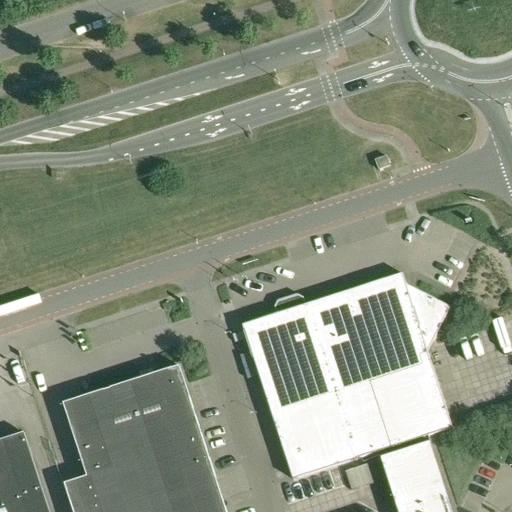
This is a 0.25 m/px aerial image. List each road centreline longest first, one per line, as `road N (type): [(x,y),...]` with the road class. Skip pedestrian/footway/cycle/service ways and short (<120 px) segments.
road 1 (unclassified): [(189,262),(511,156)]
road 2 (tertiary): [(0,164),(108,156),(260,111)]
road 3 (residential): [(267,511),(189,262)]
road 4 (tertiary): [(246,57),(0,137)]
road 5 (unclassified): [(0,323),(189,262)]
road 6 (tertiary): [(260,111),(397,74),(433,74)]
road 7 (tertiary): [(399,2),(384,22),(354,38),(246,57)]
road 8 (tertiary): [(260,111),(414,55)]
road 9 (unclassified): [(0,50),(147,0)]
road 10 (tertiary): [(377,0),(352,22),(246,57)]
